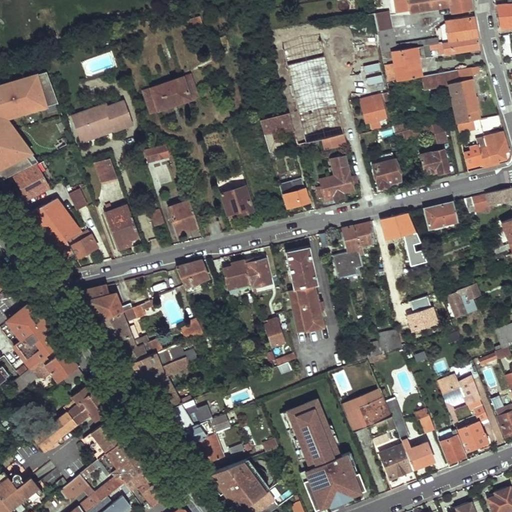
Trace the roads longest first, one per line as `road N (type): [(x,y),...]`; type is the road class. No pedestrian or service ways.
road 1 (residential): [(40,285),(511,174)]
road 2 (tertiary): [(193,487),(40,285)]
road 3 (residential): [(511,454),(366,511)]
road 4 (residential): [(483,0),(511,120)]
